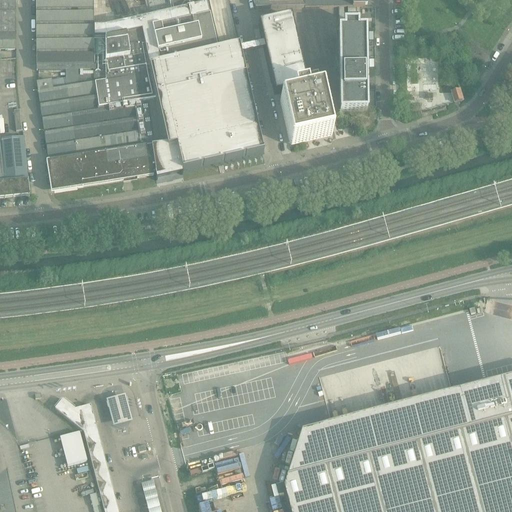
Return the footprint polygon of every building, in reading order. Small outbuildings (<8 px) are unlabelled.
[(36,1),(37,72),(65,72),(65,80),(66,89),(70,117),(72,131),(74,144),(77,160),(81,186),(81,189),(123,182),(122,180),(136,178),(137,180),(153,178),(153,175),(154,175),(156,181),(157,181),(156,178),(180,173),(181,176),(182,175),(182,172),(263,154),(241,57),(247,55),(245,49),(239,50),(239,47),(238,47),(217,52),(209,16),(207,5),(171,13),(171,14),(104,29),(93,29),(93,1),(92,0),(84,0),(36,1)] [(134,0),(135,1),(138,0),(147,0),(150,14),(171,10),(171,13),(207,5),(205,0),(134,0)] [(364,8),(364,0),(252,0),(255,10),(364,8)] [(0,5),(0,23),(16,23),(15,5),(0,5)] [(245,49),(239,50),(241,57),(247,55),(264,52),(272,85),(274,96),(281,94),(283,101),(280,102),(280,103),(289,146),(291,147),(331,138),(332,137),(322,93),(321,92),(307,95),(306,90),(319,87),(317,76),(304,79),(290,18),(258,25),(263,45),(245,49)] [(16,23),(0,23),(0,41),(15,42),(15,35),(16,35),(16,23)] [(340,113),(366,113),(365,32),(357,32),(357,25),(344,26),(344,32),(339,32),(340,113)] [(16,42),(15,42),(0,41),(0,51),(16,51),(16,42)] [(223,50),(238,46),(236,41),(221,44),(223,50)] [(52,91),(38,93),(42,122),(70,117),(66,89),(65,80),(51,82),(52,91)] [(51,82),(37,84),(38,93),(52,91),(51,82)] [(452,93),(455,104),(463,101),(460,91),(458,91),(457,91),(454,92),(452,93)] [(70,117),(42,122),(44,135),(72,131),(70,117)] [(72,131),(44,135),(47,149),(74,144),(72,131)] [(0,198),(29,196),(28,181),(27,181),(23,139),(0,140),(0,198)] [(49,162),(46,163),(46,165),(49,165),(77,160),(74,144),(47,149),(49,162)] [(49,165),(46,165),(51,193),(81,189),(81,186),(77,160),(49,165)] [(511,511),(511,379),(304,433),(286,491),(291,511),(511,511)] [(127,397),(107,402),(112,418),(115,429),(134,424),(131,413),(127,397)] [(117,511),(90,406),(86,407),(75,410),(62,400),(54,410),(83,433),(103,511),(117,511)] [(0,479),(0,511),(15,511),(8,474),(0,479)] [(161,511),(153,481),(141,484),(147,511),(161,511)]
